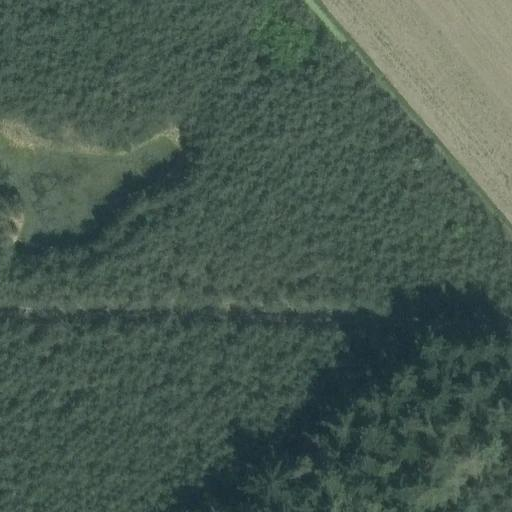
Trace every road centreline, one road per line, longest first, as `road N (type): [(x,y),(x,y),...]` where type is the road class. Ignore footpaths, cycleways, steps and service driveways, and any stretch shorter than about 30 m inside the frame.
road 1 (track): [(511,343),(0,308)]
road 2 (track): [(372,511),(511,395)]
